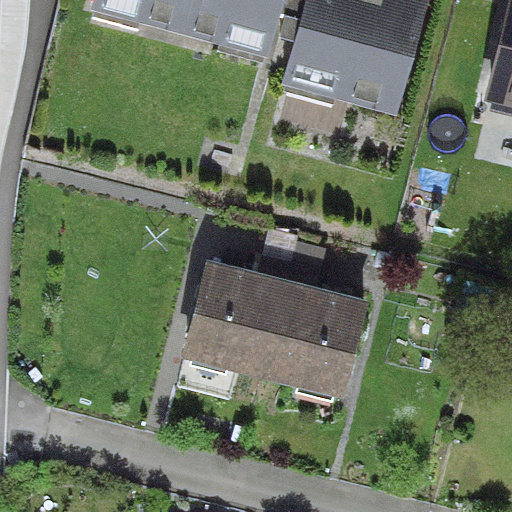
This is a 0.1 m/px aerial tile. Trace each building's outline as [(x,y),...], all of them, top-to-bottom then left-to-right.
[(281,0),(98,0),(91,23),(261,72),(281,0)] [(432,0),(314,0),(290,84),(398,115),(432,0)] [(511,90),(511,0),(509,0),(489,85),(511,90)] [(183,348),(260,368),(286,266),(258,259),(255,275),(205,262),(183,348)] [(314,273),(286,266),(260,368),(338,388),(359,302),(310,289),(314,273)] [(462,327),(475,331),(487,289),(473,285),(462,327)]
